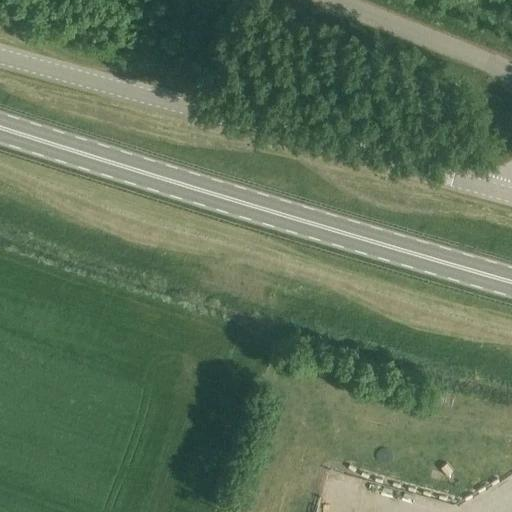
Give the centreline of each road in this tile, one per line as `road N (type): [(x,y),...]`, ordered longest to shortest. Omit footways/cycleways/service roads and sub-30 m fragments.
road 1 (primary): [(511,282),(0,127)]
road 2 (unclassified): [(511,196),(0,56)]
road 3 (unclassified): [(511,79),(321,0)]
